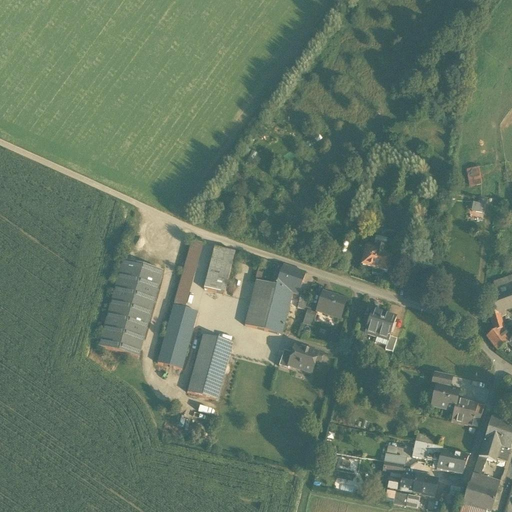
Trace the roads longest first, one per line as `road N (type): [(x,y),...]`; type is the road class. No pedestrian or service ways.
road 1 (residential): [(503,365),(464,323),(178,223)]
road 2 (track): [(359,287),(301,511)]
road 3 (track): [(178,223),(0,143)]
road 4 (residential): [(503,365),(465,483),(433,476)]
